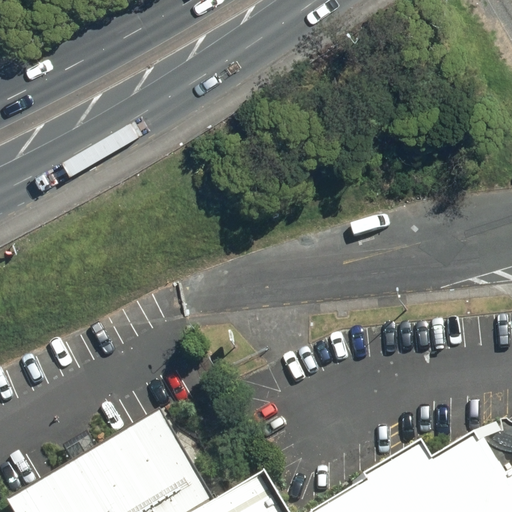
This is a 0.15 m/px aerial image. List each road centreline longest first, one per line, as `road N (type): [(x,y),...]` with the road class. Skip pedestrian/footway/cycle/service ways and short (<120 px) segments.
road 1 (primary): [(314,0),(133,117),(0,184)]
road 2 (primary): [(0,96),(186,0)]
